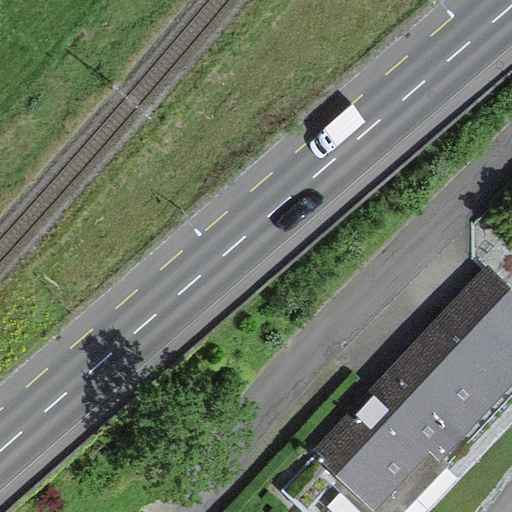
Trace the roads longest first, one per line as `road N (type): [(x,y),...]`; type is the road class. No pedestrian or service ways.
road 1 (primary): [(504,0),(0,448)]
road 2 (residential): [(511,151),(380,280),(248,432),(191,511)]
